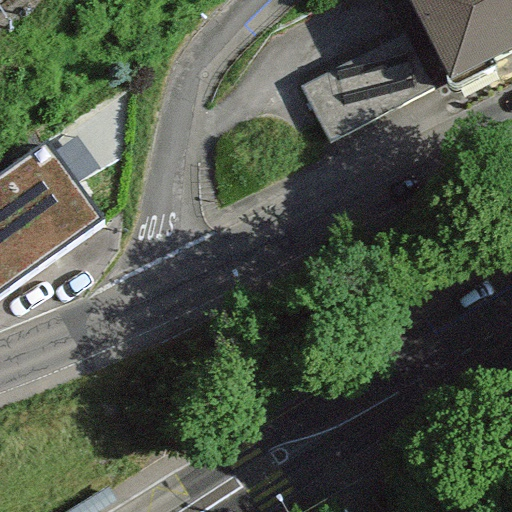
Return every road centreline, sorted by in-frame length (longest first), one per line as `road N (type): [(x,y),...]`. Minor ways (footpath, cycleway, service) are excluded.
road 1 (tertiary): [(511,118),(150,303)]
road 2 (tertiary): [(190,511),(511,319)]
road 3 (residential): [(255,0),(192,68),(150,303)]
road 4 (tertiary): [(150,303),(0,364)]
